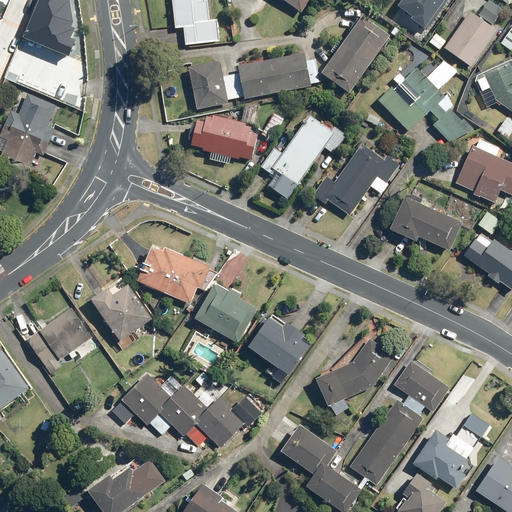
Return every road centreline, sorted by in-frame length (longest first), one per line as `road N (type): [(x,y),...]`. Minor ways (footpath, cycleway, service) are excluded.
road 1 (residential): [(511,355),(102,168)]
road 2 (residential): [(102,168),(117,110),(110,0)]
road 3 (residential): [(0,278),(71,218),(102,168)]
